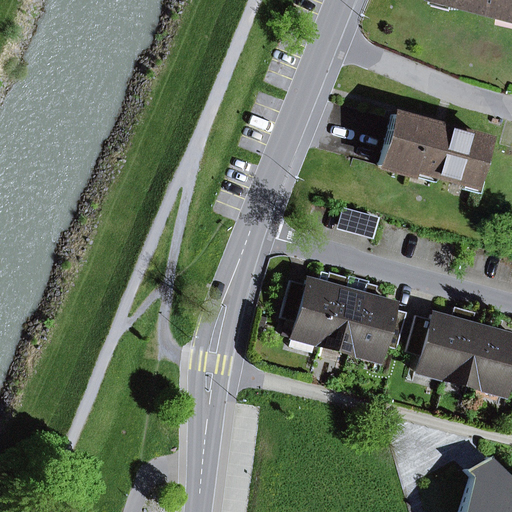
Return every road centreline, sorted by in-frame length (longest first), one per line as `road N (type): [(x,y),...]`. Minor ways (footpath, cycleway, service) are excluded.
road 1 (track): [(256,0),(42,511)]
road 2 (residential): [(251,232),(511,304)]
road 3 (secondary): [(251,232),(219,335),(201,464)]
road 4 (secondary): [(327,39),(251,232)]
road 5 (residential): [(511,109),(327,39)]
